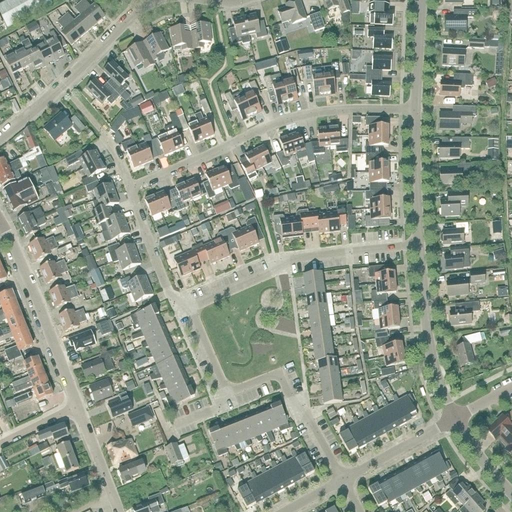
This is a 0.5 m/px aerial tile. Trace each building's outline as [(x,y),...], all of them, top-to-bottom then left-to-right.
[(0,25),(3,24),(3,23),(4,22),(8,29),(53,5),(50,0),(11,0),(0,6),(0,25)] [(105,17),(94,5),(91,8),(84,0),(79,5),(96,25),(105,17)] [(350,12),(346,0),(341,0),(337,2),(336,0),(322,0),(326,12),(339,8),(342,15),(340,20),(342,25),(351,21),(349,13),(350,12)] [(306,21),(300,2),(286,6),(287,9),(278,12),(282,25),(292,21),(293,25),(306,21)] [(393,26),(393,12),(385,12),(385,5),(369,4),(368,14),(374,14),(374,16),(370,16),(370,25),(393,26)] [(88,32),(96,25),(79,5),(74,9),(81,16),(77,19),(88,32)] [(466,19),(469,19),(477,19),(476,11),(454,12),(454,19),(446,18),(446,33),(466,33),(466,19)] [(88,32),(77,19),(74,22),(68,14),(63,19),(80,39),(88,32)] [(319,15),(310,18),(315,33),(325,30),(319,15)] [(267,38),(264,23),(258,24),(256,16),(245,19),(249,37),(256,35),(257,40),(267,38)] [(71,46),(80,39),(63,19),(57,23),(64,31),(60,33),(71,46)] [(249,37),(245,19),(233,21),(235,30),(229,31),(232,46),(243,43),(243,44),(244,45),(251,44),(249,37)] [(191,34),(193,51),(204,49),(203,44),(211,43),(209,25),(197,27),(197,33),(191,34)] [(193,51),(191,34),(184,34),(183,29),(171,30),(174,48),(182,47),(182,52),(193,51)] [(392,50),(392,36),(384,36),(384,29),(368,29),(367,38),(374,38),(373,50),(392,50)] [(61,37),(57,39),(54,33),(49,35),(53,42),(47,45),(46,45),(54,62),(55,63),(58,61),(58,60),(65,56),(62,50),(67,47),(63,40),(61,37)] [(165,57),(163,54),(169,51),(160,35),(149,41),(152,46),(147,49),(154,62),(157,61),(158,64),(164,61),(165,57)] [(46,45),(47,45),(44,38),(39,41),(42,47),(36,50),(46,68),(49,66),(48,65),(54,62),(46,45)] [(36,50),(33,51),(28,40),(25,42),(21,44),(23,49),(35,72),(42,69),(42,70),(46,68),(36,50)] [(285,41),(275,45),(279,55),(288,52),(285,41)] [(484,50),(484,42),(470,42),(469,49),(484,50)] [(155,65),(154,62),(147,49),(141,52),(138,47),(127,52),(135,69),(143,65),(146,70),(155,65)] [(30,75),(35,72),(23,49),(13,54),(22,71),(27,69),(30,75)] [(464,68),(465,52),(443,51),(443,67),(464,68)] [(17,74),(22,71),(13,54),(3,60),(15,82),(20,80),(17,74)] [(382,71),(391,71),(391,57),(373,57),(372,68),(366,68),(366,76),(382,77),(382,71)] [(256,72),(276,66),(274,59),(254,65),(256,72)] [(124,84),(129,79),(113,64),(104,73),(114,83),(110,87),(120,97),(129,88),(124,84)] [(330,96),(336,95),(333,77),(339,76),(338,64),(331,65),(332,67),(322,68),(323,76),(325,95),(330,94),(330,96)] [(323,76),(322,68),(311,70),(311,67),(305,68),(306,80),(312,79),(315,98),(320,97),(320,96),(325,95),(323,76)] [(293,103),(298,101),(293,83),(299,81),(296,70),(290,72),(292,81),(283,84),(288,102),(292,101),(293,103)] [(4,81),(9,79),(5,71),(0,72),(0,79),(1,82),(4,81)] [(288,102),(283,84),(280,75),(270,78),(270,77),(264,79),(267,90),(273,89),(278,107),(283,106),(283,104),(288,102)] [(382,83),(382,77),(366,76),(366,85),(372,86),(371,97),(390,97),(390,83),(382,83)] [(473,77),(466,77),(454,76),(454,84),(442,83),(441,97),(460,98),(460,90),(463,90),(465,88),(465,87),(472,87),(473,77)] [(9,79),(4,81),(8,89),(13,87),(9,79)] [(494,80),(487,83),(490,89),(497,85),(494,80)] [(120,97),(110,87),(106,92),(95,82),(86,91),(102,106),(107,101),(112,106),(120,97)] [(257,115),(262,113),(254,96),(260,93),(255,82),(249,85),(253,94),(244,98),(252,116),(256,114),(257,115)] [(247,118),(252,116),(244,98),(241,93),(232,97),(230,94),(224,96),(229,107),(235,105),(243,122),(248,119),(247,118)] [(161,95),(152,99),(155,105),(164,100),(161,95)] [(206,100),(205,101),(203,97),(199,99),(200,103),(205,116),(211,113),(206,100)] [(143,104),(141,99),(131,104),(133,109),(143,104)] [(20,112),(20,111),(14,100),(8,103),(14,115),(20,112)] [(144,105),(140,107),(142,112),(144,117),(154,112),(153,109),(150,102),(144,105)] [(440,114),(440,130),(459,131),(459,124),(471,124),(471,118),(475,118),(476,108),(458,107),(458,115),(440,114)] [(132,111),(124,115),(127,121),(135,118),(132,111)] [(207,119),(203,121),(200,113),(194,116),(198,123),(205,140),(214,136),(207,119)] [(85,130),(75,118),(69,123),(61,115),(44,130),(55,142),(72,127),(79,135),(85,130)] [(183,132),(178,119),(176,115),(171,117),(174,125),(164,129),(167,136),(174,153),(184,149),(178,134),(183,132)] [(205,140),(198,123),(188,127),(183,116),(178,119),(183,132),(189,130),(195,145),(205,140)] [(116,135),(127,121),(121,117),(110,131),(116,135)] [(389,137),(388,127),(383,127),(383,121),(365,121),(365,129),(369,129),(369,138),(389,137)] [(42,155),(30,127),(24,132),(31,151),(33,150),(34,152),(23,157),(23,158),(7,166),(4,158),(0,159),(0,160),(1,162),(0,162),(0,175),(26,163),(35,158),(41,155),(42,155)] [(347,140),(340,141),(339,128),(328,129),(330,148),(336,147),(336,153),(347,152),(347,140)] [(323,148),(330,148),(328,129),(318,130),(319,143),(311,144),(312,156),(323,155),(323,148)] [(89,140),(93,136),(89,131),(85,135),(89,140)] [(118,133),(113,138),(118,145),(124,141),(118,133)] [(299,133),(289,137),(295,155),(297,161),(307,158),(309,164),(314,162),(312,156),(311,144),(304,146),(299,133)] [(143,139),(145,145),(146,144),(152,142),(149,136),(143,139)] [(165,157),(174,153),(167,136),(157,140),(165,157)] [(289,157),(295,155),(289,137),(279,140),(284,153),(276,155),(282,168),(289,165),(288,162),(289,162),(290,159),(289,157)] [(383,156),(382,148),(389,148),(389,137),(369,138),(369,143),(366,144),(366,156),(383,156)] [(470,150),(470,139),(454,139),(454,145),(440,145),(440,159),(460,159),(460,150),(470,150)] [(128,143),(121,146),(125,154),(127,153),(134,170),(144,166),(137,148),(133,141),(128,143)] [(146,144),(137,148),(144,166),(153,162),(146,144)] [(254,152),(262,169),(272,164),(276,172),(281,169),(275,157),(269,159),(264,147),(254,152)] [(493,150),(488,150),(488,162),(498,162),(498,150),(493,150)] [(84,170),(101,161),(96,152),(84,158),(81,152),(65,160),(68,166),(79,161),(84,170)] [(253,173),(262,169),(254,152),(245,156),(248,163),(241,166),(249,182),(255,179),(253,173)] [(41,155),(35,158),(37,164),(44,161),(41,155)] [(389,163),(383,163),(383,156),(366,156),(366,164),(366,167),(369,167),(369,174),(389,174),(389,163)] [(94,176),(106,170),(101,161),(84,170),(88,179),(81,183),(84,188),(97,183),(94,176)] [(15,182),(11,173),(14,171),(15,173),(27,167),(26,163),(0,175),(0,185),(1,186),(2,188),(15,182)] [(462,177),(473,176),(472,164),(458,165),(458,172),(440,172),(440,186),(462,185),(462,177)] [(53,186),(59,183),(52,167),(46,169),(53,186)] [(225,167),(215,171),(223,189),(228,186),(229,189),(232,190),(240,187),(239,182),(236,176),(230,179),(225,167)] [(213,193),(223,189),(215,171),(206,175),(209,183),(203,185),(209,200),(215,197),(213,193)] [(389,184),(389,174),(369,174),(369,184),(369,192),(377,192),(377,184),(389,184)] [(40,181),(43,186),(51,182),(49,177),(40,181)] [(297,185),(291,186),(292,192),(306,189),(305,183),(304,184),(302,177),(295,179),(297,185)] [(6,198),(8,203),(24,195),(33,191),(27,179),(16,185),(17,186),(4,192),(4,193),(3,194),(4,197),(6,198)] [(185,184),(192,201),(202,197),(195,180),(185,184)] [(239,182),(240,187),(246,201),(252,198),(244,180),(239,182)] [(59,183),(53,186),(58,198),(64,196),(59,183)] [(187,204),(192,201),(185,184),(175,188),(181,201),(175,203),(179,212),(189,208),(187,204)] [(56,195),(51,185),(46,188),(51,198),(56,195)] [(97,201),(116,195),(112,185),(94,191),(97,201)] [(38,201),(33,191),(24,195),(8,203),(10,207),(10,208),(11,211),(13,211),(14,214),(27,207),(26,207),(38,201)] [(369,192),(365,192),(366,200),(370,200),(371,211),(390,210),(390,199),(388,199),(382,200),(382,192),(377,192),(369,192)] [(468,208),(468,199),(467,192),(453,193),(454,200),(441,201),(442,217),(460,216),(459,209),(468,208)] [(175,203),(169,205),(164,193),(155,197),(162,214),(167,212),(169,216),(179,212),(175,203)] [(107,209),(119,205),(116,195),(97,201),(92,203),(95,211),(93,212),(95,219),(109,214),(107,209)] [(56,196),(45,201),(46,204),(57,199),(56,196)] [(152,218),(162,214),(155,197),(145,201),(152,218)] [(57,213),(63,210),(62,209),(59,202),(52,205),(55,212),(55,213),(57,213)] [(340,232),(339,226),(347,225),(345,208),(337,209),(338,213),(327,214),(330,234),(340,232)] [(43,219),(44,218),(40,209),(30,214),(17,221),(21,230),(43,219)] [(64,214),(63,210),(57,213),(59,218),(53,221),(56,228),(68,222),(67,219),(64,214)] [(240,210),(234,213),(236,219),(242,216),(240,210)] [(379,228),(379,221),(391,221),(390,210),(371,211),(371,218),(365,218),(365,229),(379,228)] [(64,214),(67,219),(72,217),(70,211),(65,213),(64,214)] [(311,230),(309,214),(308,214),(308,211),(299,212),(296,215),(297,218),(290,219),(293,238),(303,237),(303,231),(311,230)] [(236,221),(233,213),(226,216),(229,224),(236,221)] [(327,214),(321,215),(320,213),(309,214),(311,230),(319,229),(319,235),(330,234),(327,214)] [(123,215),(110,220),(109,214),(95,219),(98,226),(100,225),(101,227),(106,225),(108,232),(127,225),(123,215)] [(290,219),(284,220),(284,218),(283,217),(274,218),(276,234),(282,233),(283,240),(293,238),(290,219)] [(43,219),(21,230),(26,239),(39,233),(37,229),(46,225),(43,219)] [(259,244),(254,232),(260,229),(255,219),(247,222),(246,225),(247,228),(242,231),(250,249),(259,244)] [(463,234),(469,234),(468,224),(456,225),(457,231),(443,232),(443,234),(441,236),(441,238),(441,240),(442,242),(444,243),(444,246),(464,244),(463,234)] [(78,225),(70,229),(73,236),(74,236),(79,233),(81,233),(78,225)] [(106,243),(130,235),(127,225),(108,232),(103,234),(106,243)] [(170,235),(168,230),(166,227),(157,231),(160,239),(170,235)] [(168,230),(170,235),(178,232),(175,227),(168,230)] [(242,231),(236,233),(235,230),(232,229),(225,232),(229,241),(234,239),(240,253),(250,249),(242,231)] [(224,243),(229,241),(225,232),(218,235),(217,238),(218,241),(213,243),(220,261),(230,257),(224,243)] [(32,254),(54,244),(52,239),(45,242),(44,239),(29,246),(32,254)] [(211,266),(220,261),(213,243),(203,247),(202,245),(197,247),(203,261),(208,259),(211,266)] [(54,244),(32,254),(36,262),(51,255),(50,252),(56,249),(54,244)] [(70,246),(57,251),(59,256),(71,250),(72,250),(76,248),(74,244),(70,246)] [(134,246),(120,250),(118,245),(108,249),(113,264),(119,262),(138,255),(134,246)] [(198,264),(203,261),(197,247),(192,249),(193,252),(183,256),(191,274),(201,270),(198,264)] [(468,248),(450,250),(450,256),(445,257),(446,270),(470,268),(468,248)] [(71,250),(59,256),(61,260),(73,255),(71,250)] [(503,250),(492,253),(494,262),(505,259),(503,250)] [(123,272),(141,265),(138,255),(119,262),(123,272)] [(182,278),(191,274),(183,256),(174,260),(182,278)] [(83,261),(77,263),(80,269),(86,267),(83,261)] [(43,277),(64,268),(62,262),(55,265),(54,262),(39,269),(43,277)] [(94,262),(87,266),(90,272),(97,269),(94,262)] [(395,273),(383,274),(382,267),(369,268),(370,278),(376,278),(376,284),(396,282),(395,273)] [(64,268),(43,277),(46,286),(61,279),(60,276),(67,273),(64,268)] [(468,285),(485,283),(484,272),(470,273),(471,280),(447,282),(449,297),(469,294),(468,285)] [(305,288),(323,285),(322,274),(304,276),(305,288)] [(102,277),(94,280),(97,288),(105,285),(102,277)] [(150,286),(146,277),(131,283),(129,278),(120,282),(123,289),(126,290),(129,288),(131,294),(150,286)] [(386,294),(397,293),(396,282),(376,284),(377,292),(372,292),(371,294),(371,303),(373,303),(387,301),(386,294)] [(307,298),(325,296),(323,285),(305,288),(307,298)] [(136,304),(154,296),(150,286),(131,294),(136,304)] [(75,293),(73,287),(66,290),(64,287),(49,293),(52,301),(75,293)] [(113,300),(110,291),(100,294),(104,304),(113,300)] [(0,307),(2,307),(15,301),(12,292),(0,296),(0,307)] [(77,298),(75,293),(52,301),(55,309),(71,304),(70,301),(77,298)] [(308,309),(326,307),(325,296),(307,298),(308,309)] [(0,317),(5,316),(19,310),(15,301),(2,307),(3,311),(0,311),(0,317)] [(378,309),(379,320),(399,318),(398,308),(387,309),(387,301),(373,303),(374,310),(378,309)] [(470,313),(480,312),(479,302),(466,303),(466,311),(451,312),(452,326),(471,324),(470,313)] [(134,326),(159,315),(155,307),(130,317),(134,326)] [(310,320),(328,317),(326,307),(308,309),(310,320)] [(100,319),(106,317),(103,309),(98,311),(100,319)] [(9,325),(23,319),(19,310),(5,316),(0,317),(0,324),(2,324),(2,322),(7,320),(9,325)] [(116,318),(113,310),(107,313),(110,321),(116,318)] [(58,316),(61,325),(84,317),(82,312),(74,314),(73,311),(58,316)] [(87,321),(90,320),(88,315),(84,317),(61,325),(64,333),(79,328),(78,325),(86,323),(85,322),(87,321)] [(143,335),(164,326),(159,315),(134,326),(132,327),(134,331),(140,328),(142,333),(143,335)] [(311,330),(329,328),(328,317),(310,320),(311,330)] [(388,337),(388,330),(400,328),(399,318),(379,320),(380,326),(374,326),(375,339),(388,337)] [(27,324),(25,325),(23,319),(9,325),(10,329),(2,332),(1,330),(0,330),(0,338),(12,334),(29,327),(27,324)] [(101,337),(110,334),(106,322),(95,326),(97,332),(99,331),(101,337)] [(142,333),(137,335),(139,340),(145,338),(147,344),(148,345),(168,336),(164,326),(143,335),(142,333)] [(30,337),(27,332),(30,331),(29,327),(12,334),(0,338),(0,343),(5,342),(6,345),(10,343),(9,340),(14,338),(16,343),(30,337)] [(313,341),(331,339),(329,328),(311,330),(313,341)] [(510,328),(499,330),(500,337),(511,335),(510,328)] [(89,348),(95,345),(90,332),(71,340),(68,341),(71,349),(74,347),(76,353),(84,350),(82,347),(88,345),(89,348)] [(470,345),(482,341),(480,334),(463,338),(465,346),(456,348),(461,367),(475,364),(470,345)] [(152,356),(173,347),(168,336),(148,345),(147,344),(142,346),(143,350),(149,348),(152,354),(152,356)] [(31,337),(30,338),(30,337),(16,343),(18,347),(4,352),(8,363),(22,358),(20,352),(33,347),(32,344),(33,343),(35,342),(33,338),(31,337)] [(402,343),(390,345),(389,337),(376,340),(377,348),(383,347),(385,357),(404,353),(402,343)] [(314,352),(332,349),(331,339),(313,341),(314,352)] [(157,366),(177,357),(173,347),(152,356),(152,354),(146,356),(148,360),(154,358),(157,366)] [(334,360),(332,349),(314,352),(316,363),(318,363),(318,362),(334,360)] [(114,370),(110,360),(114,358),(112,352),(99,357),(102,363),(100,363),(99,361),(82,368),(86,379),(93,376),(94,379),(105,375),(104,374),(114,370)] [(404,353),(385,357),(387,367),(406,363),(404,353)] [(162,377),(182,368),(177,357),(157,366),(162,377)] [(37,359),(24,364),(22,358),(9,363),(14,374),(26,369),(28,373),(41,368),(37,359)] [(320,373),(338,371),(336,359),(334,360),(318,362),(318,363),(320,373)] [(124,363),(119,365),(122,372),(127,370),(124,363)] [(382,377),(389,376),(396,374),(394,367),(381,370),(382,377)] [(14,389),(45,377),(41,368),(28,373),(29,378),(12,384),(14,389)] [(166,387),(186,378),(182,368),(162,377),(156,379),(155,376),(155,377),(154,375),(150,377),(152,382),(163,379),(165,385),(166,387)] [(321,384),(339,381),(338,371),(320,373),(321,384)] [(35,391),(48,386),(45,377),(14,389),(15,394),(33,387),(35,391)] [(171,397),(191,389),(186,378),(166,387),(165,385),(160,388),(161,391),(167,390),(171,397)] [(132,381),(125,384),(127,391),(135,388),(132,381)] [(323,394),(341,392),(339,381),(321,384),(323,394)] [(384,381),(379,384),(383,390),(388,387),(385,382),(384,381)] [(95,403),(113,396),(107,382),(89,388),(95,403)] [(147,395),(152,393),(148,385),(143,387),(147,395)] [(48,386),(35,391),(34,391),(38,401),(53,396),(49,386),(48,386)] [(170,409),(195,398),(191,389),(171,397),(166,399),(170,409)] [(324,406),(343,403),(341,392),(323,394),(324,406)] [(120,401),(107,406),(112,419),(133,410),(126,393),(118,396),(120,401)] [(14,406),(31,400),(28,394),(12,400),(14,406)] [(397,402),(407,422),(418,416),(411,403),(414,402),(410,394),(399,401),(397,402)] [(397,402),(399,401),(396,395),(392,397),(394,403),(389,406),(387,407),(397,427),(407,422),(397,402)] [(12,400),(5,403),(8,409),(14,406),(12,400)] [(387,407),(389,406),(386,400),(382,402),(384,408),(379,411),(377,413),(387,432),(397,427),(387,407)] [(281,433),(290,430),(280,404),(271,408),(279,429),(281,433)] [(377,413),(379,411),(376,406),(372,408),(374,414),(369,417),(367,418),(378,438),(387,432),(377,413)] [(148,408),(128,416),(133,428),(153,420),(148,408)] [(269,433),(271,432),(279,429),(271,408),(260,412),(269,433)] [(333,410),(326,414),(330,421),(337,417),(333,410)] [(260,412),(250,417),(258,437),(260,436),(266,434),(269,439),(273,438),(271,432),(269,433),(260,412)] [(367,418),(369,417),(366,412),(362,413),(364,419),(359,422),(357,423),(368,443),(378,438),(367,418)] [(511,426),(503,416),(489,428),(498,439),(500,437),(509,446),(505,450),(511,457),(511,426)] [(263,442),(260,436),(258,437),(250,417),(239,421),(247,441),(250,440),(256,438),(259,443),(263,442)] [(357,423),(359,422),(356,417),(352,419),(354,425),(347,429),(348,431),(358,448),(368,443),(357,423)] [(252,446),(250,440),(247,441),(239,421),(229,425),(237,445),(239,445),(245,442),(248,447),(252,446)] [(241,450),(239,445),(237,445),(229,425),(218,429),(227,450),(234,447),(238,452),(241,450)] [(64,426),(38,436),(41,442),(52,438),(54,443),(69,437),(64,426)] [(228,454),(227,450),(218,429),(209,433),(219,458),(228,454)] [(349,453),(358,448),(348,431),(339,435),(349,453)] [(134,447),(135,447),(134,445),(133,446),(131,441),(125,443),(124,441),(107,448),(114,466),(137,457),(134,447)] [(40,453),(48,449),(46,443),(37,448),(40,453)] [(62,461),(74,456),(69,444),(57,448),(62,461)] [(177,444),(165,449),(171,466),(184,461),(178,448),(177,444)] [(296,459),(298,458),(294,450),(291,452),(293,458),(287,461),(285,462),(295,482),(305,477),(296,459)] [(437,476),(440,475),(451,469),(447,462),(444,463),(437,451),(427,457),(437,476)] [(296,459),(305,477),(314,472),(305,454),(298,458),(296,459)] [(51,465),(57,463),(55,456),(49,458),(51,465)] [(74,456),(62,461),(67,474),(79,469),(74,456)] [(285,462),(287,461),(284,456),(282,457),(281,458),(283,463),(277,467),(275,468),(285,488),(295,482),(285,462)] [(3,457),(0,458),(0,465),(3,471),(9,468),(3,457)] [(443,480),(440,475),(437,476),(427,457),(417,462),(427,482),(430,481),(435,478),(440,482),(443,480)] [(275,468),(277,467),(274,461),(271,463),(272,469),(267,472),(265,473),(275,493),(285,488),(275,468)] [(143,466),(145,465),(144,462),(118,471),(124,485),(132,482),(131,479),(138,476),(136,472),(144,469),(143,466)] [(433,486),(430,481),(427,482),(417,462),(407,468),(417,487),(420,486),(425,483),(429,488),(433,486)] [(57,463),(51,465),(54,472),(60,469),(57,463)] [(220,464),(214,466),(216,474),(222,472),(220,464)] [(265,473),(267,472),(264,466),(260,468),(262,474),(257,477),(255,478),(265,498),(275,493),(265,473)] [(423,492),(420,486),(417,487),(407,468),(397,473),(408,492),(410,491),(415,488),(420,493),(423,492)] [(255,478),(257,477),(254,472),(250,474),(252,480),(245,484),(246,486),(256,504),(265,498),(255,478)] [(413,497),(410,491),(408,492),(397,473),(387,478),(398,498),(400,497),(405,494),(410,499),(413,497)] [(90,485),(90,484),(90,482),(89,482),(87,482),(85,482),(83,475),(58,484),(60,490),(68,487),(71,493),(87,487),(88,487),(89,486),(90,485)] [(202,481),(199,476),(192,480),(195,485),(202,481)] [(403,502),(400,497),(398,498),(387,478),(377,484),(387,502),(387,503),(395,499),(399,504),(403,502)] [(25,505),(46,496),(45,491),(54,487),(53,483),(43,486),(21,494),(25,505)] [(378,506),(387,502),(377,484),(368,489),(378,506)] [(451,490),(445,496),(454,507),(460,502),(464,507),(477,495),(470,487),(469,488),(466,485),(465,485),(465,484),(464,484),(464,485),(463,485),(462,485),(461,486),(457,489),(453,493),(451,490)] [(247,508),(256,504),(246,486),(237,490),(247,508)] [(150,504),(133,510),(133,511),(159,511),(158,507),(165,504),(161,495),(168,493),(168,492),(166,489),(159,493),(160,495),(148,499),(150,504)] [(422,495),(426,502),(431,499),(427,492),(422,495)] [(481,507),(485,504),(477,495),(464,507),(459,511),(485,511),(481,507)]
